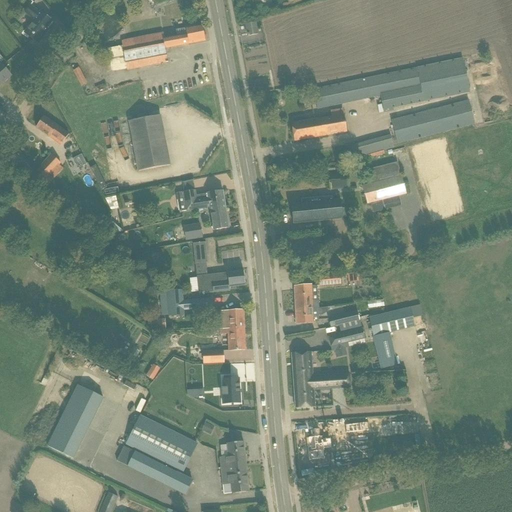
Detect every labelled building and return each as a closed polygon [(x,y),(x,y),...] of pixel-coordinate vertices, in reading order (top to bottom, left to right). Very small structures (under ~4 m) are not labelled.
[(24,33),(30,38),(38,44),(48,30),(46,29),(52,21),(39,12),(30,5),(25,12),(34,19),(24,33)] [(245,25),(247,36),(258,34),(255,23),(245,25)] [(188,35),(165,39),(165,38),(121,46),(126,70),(168,62),(166,48),(204,41),(201,25),(187,28),(188,35)] [(120,47),(107,47),(107,57),(121,56),(120,47)] [(0,84),(10,76),(4,69),(8,65),(0,55),(0,84)] [(463,58),(342,83),(346,104),(380,96),(384,113),(394,111),(393,109),(470,93),(463,58)] [(79,86),(85,84),(79,68),(73,70),(79,86)] [(397,144),(474,124),(468,101),(391,121),(397,144)] [(332,117),(301,122),(291,123),(294,141),(346,132),(342,111),(331,113),(332,117)] [(170,165),(161,115),(128,121),(138,171),(170,165)] [(43,117),(36,128),(44,134),(49,137),(61,145),(69,135),(52,123),(43,117)] [(390,135),(351,143),(354,156),(393,148),(390,135)] [(51,154),(31,176),(41,186),(42,185),(46,187),(63,169),(59,165),(61,164),(51,154)] [(81,155),(72,160),(76,169),(86,164),(81,155)] [(407,194),(401,176),(397,161),(367,170),(371,184),(362,186),(367,205),(370,204),(371,207),(383,203),(382,201),(407,194)] [(98,188),(103,187),(98,167),(93,168),(98,188)] [(330,190),(348,188),(347,173),(328,175),(330,190)] [(134,181),(116,183),(116,177),(105,179),(107,189),(134,186),(134,181)] [(195,190),(183,192),(186,212),(198,210),(209,208),(225,206),(223,191),(213,193),(207,194),(196,196),(195,190)] [(62,192),(59,192),(57,195),(57,198),(60,200),(63,199),(65,197),(65,194),(62,192)] [(118,209),(116,197),(105,200),(110,211),(118,209)] [(293,223),(342,218),(340,200),(311,203),(311,199),(301,199),(301,204),(291,205),(293,223)] [(213,230),(219,229),(229,228),(225,206),(209,208),(213,230)] [(107,219),(99,228),(109,235),(123,232),(107,219)] [(184,228),(186,240),(202,237),(200,225),(184,228)] [(193,244),(195,264),(207,263),(205,243),(193,244)] [(205,292),(205,293),(229,290),(229,287),(235,287),(245,285),(243,270),(227,272),(227,273),(207,275),(196,276),(198,293),(205,292)] [(348,274),(348,283),(358,282),(358,277),(360,277),(360,273),(348,274)] [(318,276),(319,286),(341,285),(340,280),(340,274),(318,276)] [(23,277),(23,301),(38,301),(39,277),(23,277)] [(294,287),(296,310),(319,309),(318,301),(312,301),(311,286),(294,287)] [(211,299),(183,301),(182,290),(166,292),(166,295),(160,296),(162,316),(168,316),(168,317),(184,315),(184,311),(212,308),(211,299)] [(319,309),(296,310),(296,324),(306,324),(313,323),(319,322),(319,316),(322,315),(328,311),(328,308),(319,309)] [(415,327),(410,308),(369,318),(374,337),(415,327)] [(220,311),(220,321),(220,329),(244,328),(243,310),(220,311)] [(357,311),(340,315),(343,325),(359,320),(357,311)] [(164,319),(149,320),(150,331),(165,329),(164,319)] [(228,351),(235,351),(245,350),(244,328),(220,329),(220,336),(228,336),(228,351)] [(343,345),(365,340),(362,328),(340,334),(343,345)] [(374,337),(373,337),(381,370),(397,365),(389,333),(374,337)] [(123,339),(116,351),(116,352),(123,356),(124,357),(132,344),(123,339)] [(223,350),(204,351),(205,363),(224,362),(223,350)] [(291,353),(293,381),(312,380),(312,376),(310,352),(301,353),(291,353)] [(153,364),(146,376),(153,380),(160,369),(153,364)] [(312,380),(293,381),(295,409),(305,408),(314,407),(313,391),(350,388),(350,377),(349,374),(312,376),(312,380)] [(223,388),(221,388),(221,396),(222,396),(223,404),(240,403),(239,379),(231,379),(230,376),(223,377),(223,380),(223,388)] [(77,385),(47,446),(72,459),(103,398),(77,385)] [(196,390),(186,391),(187,395),(194,399),(197,398),(196,390)] [(197,444),(140,415),(125,445),(182,474),(197,444)] [(368,423),(345,425),(346,433),(369,431),(368,423)] [(204,424),(201,432),(211,436),(214,428),(204,424)] [(312,438),(306,439),(309,461),(325,460),(324,449),(332,448),(330,438),(322,439),(322,437),(320,437),(319,430),(311,431),(312,438)] [(222,470),(246,467),(243,442),(227,444),(228,457),(220,458),(222,470)] [(193,480),(124,447),(116,462),(185,495),(193,480)] [(224,494),(239,493),(249,492),(246,467),(222,470),(224,494)] [(111,511),(118,498),(108,493),(100,511),(111,511)]
